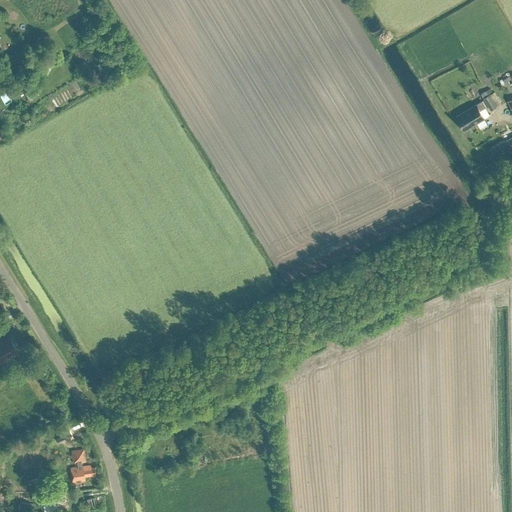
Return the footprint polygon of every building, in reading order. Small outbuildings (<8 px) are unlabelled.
[(497,105),(489,93),(483,97),(490,109),(497,105)] [(476,102),(456,115),(464,128),(485,116),(480,108),(486,105),(482,99),(476,102)] [(11,337),(0,342),(0,361),(18,351),(11,337)] [(68,425),(54,432),(58,441),(72,434),(68,425)] [(217,454),(233,453),(232,446),(217,448),(217,454)] [(262,465),(272,465),(271,455),(262,456),(262,465)] [(85,474),(96,473),(95,465),(92,465),(91,463),(71,465),(73,480),(86,479),(85,474)] [(35,486),(15,488),(15,499),(36,497),(35,486)] [(59,500),(57,500),(44,502),(45,510),(58,508),(69,506),(68,499),(67,499),(67,498),(69,497),(68,493),(58,494),(59,500)] [(90,505),(98,503),(96,496),(88,497),(90,505)]
